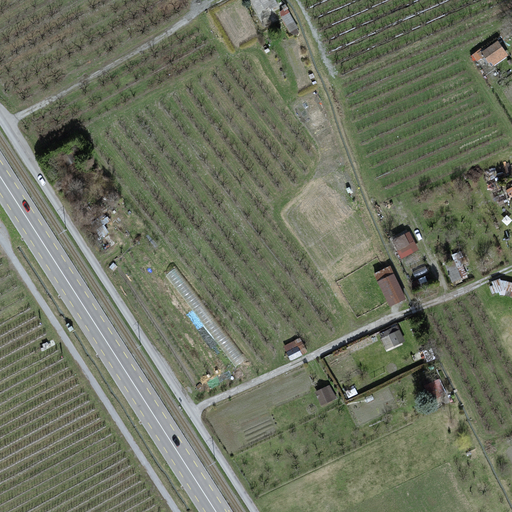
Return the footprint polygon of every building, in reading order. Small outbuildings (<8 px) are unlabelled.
[(266,0),(251,0),(261,18),(279,9),(274,0),(267,0),(266,0)] [(297,27),(288,9),(281,13),(290,31),(297,27)] [(498,41),(483,52),(492,65),(507,55),(498,41)] [(75,161),(70,154),(65,157),(70,165),(75,161)] [(109,221),(105,214),(92,223),(101,236),(108,232),(103,225),(109,221)] [(410,233),(395,240),(402,257),(418,250),(410,233)] [(471,275),(461,252),(453,255),(463,278),(471,275)] [(446,264),(453,283),(461,280),(454,261),(446,264)] [(391,268),(376,275),(391,305),(405,298),(391,268)] [(511,283),(500,281),(499,279),(493,282),(494,286),(491,287),(493,292),(500,290),(501,291),(501,294),(511,295),(511,283)] [(383,336),(399,328),(396,324),(381,332),(383,336)] [(399,331),(382,338),(387,349),(404,341),(399,331)] [(300,338),(285,345),(291,359),(306,352),(300,338)] [(444,393),(438,380),(426,385),(432,398),(444,393)] [(330,386),(316,392),(322,404),(335,398),(330,386)]
